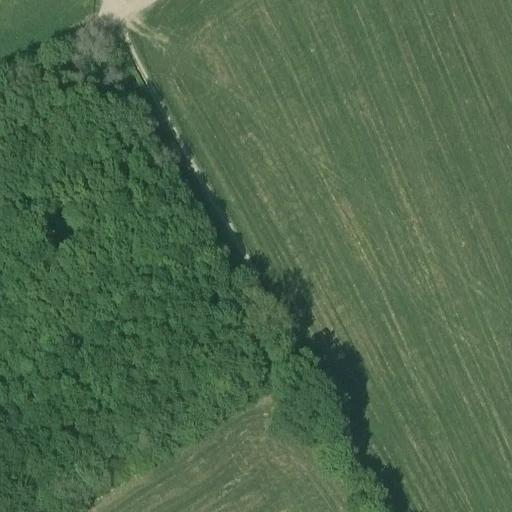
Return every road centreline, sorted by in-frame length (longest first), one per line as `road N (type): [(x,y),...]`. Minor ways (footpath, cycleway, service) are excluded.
road 1 (track): [(376,511),(115,15)]
road 2 (track): [(115,15),(0,82)]
